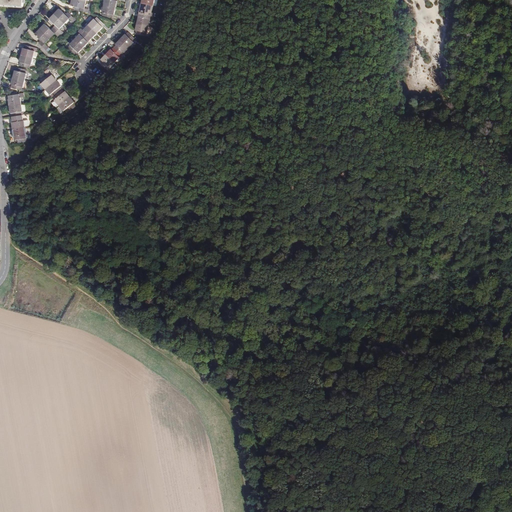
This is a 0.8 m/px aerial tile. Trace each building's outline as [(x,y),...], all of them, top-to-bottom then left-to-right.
[(85,9),(86,2),(79,0),(72,0),(71,6),(77,7),(79,8),(79,11),(82,12),(89,13),(90,10),(85,9)] [(152,13),(154,6),(142,3),(140,10),(141,11),(140,14),(150,16),(151,13),(152,13)] [(114,15),(116,8),(104,5),(102,12),(103,13),(103,16),(113,18),(114,15)] [(55,14),(64,24),(70,19),(73,22),(76,20),(68,13),(66,15),(60,9),(55,14)] [(56,25),(53,28),(61,35),(64,33),(60,29),(64,24),(55,14),(50,19),(56,25)] [(139,17),(137,24),(149,26),(151,19),(150,19),(150,16),(140,14),(140,17),(139,17)] [(94,19),(89,24),(98,33),(103,28),(102,27),(105,24),(98,18),(96,20),(94,19)] [(45,24),(40,29),(50,39),(55,34),(59,37),(61,35),(53,28),(51,30),(45,24)] [(93,38),(98,33),(89,24),(84,30),(86,31),(84,33),(90,40),(92,37),(93,38)] [(149,26),(137,24),(136,31),(137,31),(136,35),(146,37),(147,33),(148,33),(149,26)] [(50,39),(40,29),(35,35),(41,41),(39,43),(40,44),(46,50),(49,48),(45,44),(50,39)] [(80,34),(75,40),(84,48),(89,43),(88,42),(90,40),(84,33),(81,36),(80,34)] [(126,34),(121,40),(129,48),(134,43),(134,42),(136,40),(129,33),(126,35),(126,34)] [(84,48),(75,40),(70,45),(71,45),(68,48),(75,55),(78,52),(79,53),(84,48)] [(114,48),(121,55),(124,52),(124,53),(129,48),(121,40),(116,45),(114,48)] [(23,48),(21,55),(33,58),(35,51),(34,51),(35,48),(24,45),(24,48),(23,48)] [(119,57),(121,55),(114,48),(112,50),(111,50),(106,55),(115,63),(120,58),(119,57)] [(33,58),(21,55),(20,62),(19,66),(30,68),(31,65),(33,58)] [(110,68),(115,63),(106,55),(101,60),(102,60),(99,63),(107,70),(110,68)] [(15,71),(13,78),(25,81),(27,74),(26,74),(27,70),(17,68),(16,71),(15,71)] [(42,84),(46,89),(57,81),(50,72),(47,75),(40,80),(43,83),(42,84)] [(25,81),(13,78),(12,85),(11,88),(21,90),(22,91),(23,87),(23,88),(25,81)] [(57,81),(46,89),(51,95),(53,93),(55,96),(62,90),(60,87),(61,86),(57,81)] [(62,90),(55,96),(57,99),(55,100),(59,106),(70,97),(66,92),(64,93),(62,90)] [(9,100),(10,107),(22,105),(21,98),(25,97),(24,94),(19,95),(9,96),(9,99),(9,100)] [(70,97),(59,106),(64,112),(66,110),(68,112),(76,106),(73,104),(75,103),(70,97)] [(22,105),(10,107),(11,114),(12,114),(12,117),(22,116),(22,112),(23,112),(22,106),(22,105)] [(12,123),(13,130),(25,128),(25,127),(24,121),(23,121),(23,118),(13,119),(13,123),(12,123)] [(26,135),(25,128),(13,130),(14,137),(15,137),(16,140),(26,139),(26,135)]
